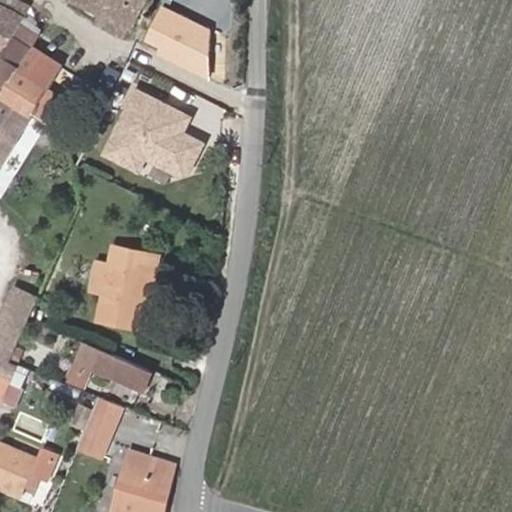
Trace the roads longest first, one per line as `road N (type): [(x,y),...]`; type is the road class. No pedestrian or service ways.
road 1 (residential): [(258,0),(250,231),(191,506)]
road 2 (track): [(253,176),(511,271)]
